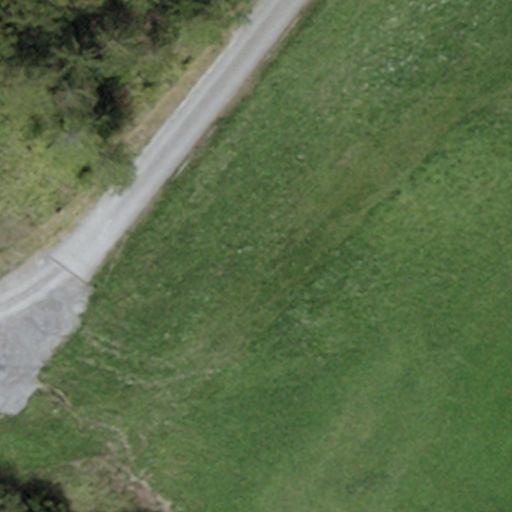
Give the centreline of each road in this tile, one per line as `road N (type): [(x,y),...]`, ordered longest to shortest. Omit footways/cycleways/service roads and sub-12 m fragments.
road 1 (unclassified): [(101,164),(217,0)]
road 2 (unclassified): [(101,164),(75,206),(0,268)]
